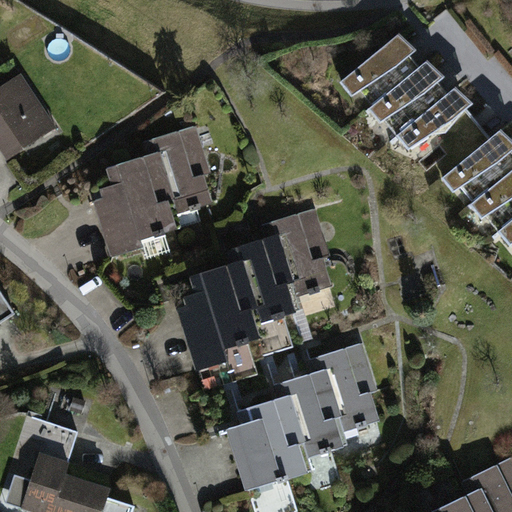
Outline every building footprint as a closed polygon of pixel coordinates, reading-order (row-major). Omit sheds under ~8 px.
[(340,93),(365,123),(371,118),(422,75),(397,46),(340,93)] [(371,118),(396,148),(399,144),(452,100),(427,71),(422,75),(371,118)] [(53,135),(25,85),(0,99),(0,152),(5,162),(53,135)] [(399,144),(438,190),(444,185),(494,143),(455,97),(452,100),(399,144)] [(196,134),(146,149),(151,163),(169,223),(219,208),(196,134)] [(444,185),(469,214),(473,211),(511,177),(511,150),(500,137),(494,143),(444,185)] [(151,163),(101,178),(123,252),(173,237),(169,223),(151,163)] [(511,177),(473,211),(498,240),(501,238),(511,228),(511,177)] [(312,210),(261,226),(267,244),(284,299),(334,284),(312,210)] [(511,228),(501,238),(511,250),(511,228)] [(267,244),(217,259),(221,273),(240,333),(290,318),(284,299),(267,244)] [(221,273),(171,289),(194,362),(244,347),(240,333),(221,273)] [(368,339),(317,355),(323,373),(340,429),(390,413),(368,339)] [(323,373),(273,388),(277,402),(296,462),(346,447),(340,429),(323,373)] [(277,402),(227,418),(250,492),(300,476),(296,462),(277,402)] [(511,511),(511,457),(465,481),(474,498),(481,511),(511,511)] [(74,467),(46,458),(28,511),(135,511),(112,504),(116,493),(70,478),(74,467)] [(481,511),(474,498),(446,511),(481,511)]
